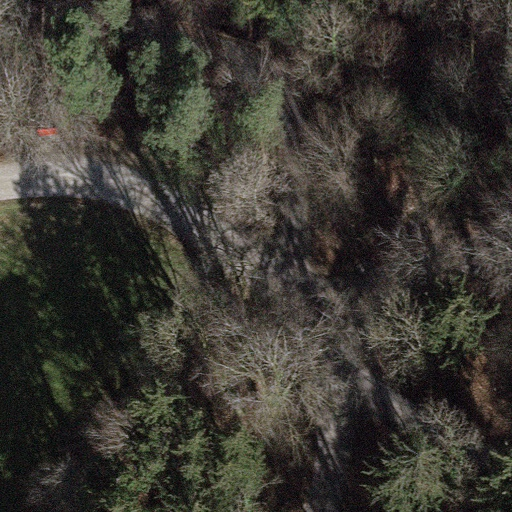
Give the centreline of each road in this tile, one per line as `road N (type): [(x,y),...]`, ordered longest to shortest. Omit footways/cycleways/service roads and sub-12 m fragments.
road 1 (track): [(36,0),(218,50),(277,92),(300,151),(298,291)]
road 2 (track): [(0,186),(62,182),(117,190),(201,225),(298,291),(341,365)]
road 3 (track): [(315,311),(511,237)]
road 4 (track): [(341,365),(511,469)]
road 5 (track): [(330,511),(346,444),(341,365)]
